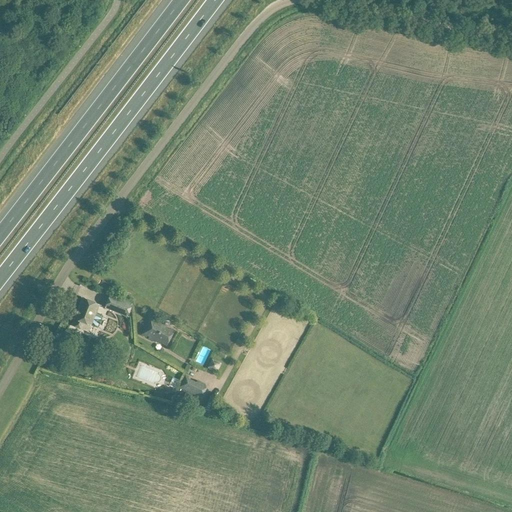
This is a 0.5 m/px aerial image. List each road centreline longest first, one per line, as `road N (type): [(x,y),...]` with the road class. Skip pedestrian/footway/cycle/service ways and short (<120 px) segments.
road 1 (unclassified): [(0,397),(77,261),(277,5)]
road 2 (motorway): [(0,282),(214,0)]
road 3 (motorway): [(181,0),(0,232)]
road 4 (track): [(277,5),(306,2),(511,35)]
